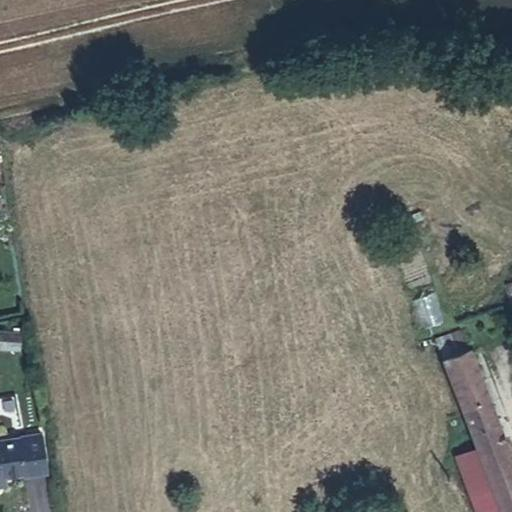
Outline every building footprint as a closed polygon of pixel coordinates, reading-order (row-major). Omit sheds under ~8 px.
[(435,179),(415,185),(425,218),(446,211),(435,179)] [(440,307),(407,317),(411,331),(444,321),(440,307)] [(511,511),(511,462),(468,349),(468,350),(460,331),(437,340),(444,359),(443,359),(478,450),(501,511),(511,511)] [(0,339),(0,347),(19,350),(20,334),(1,332),(0,339)] [(0,439),(0,492),(2,490),(2,485),(5,485),(4,478),(24,475),(24,477),(48,474),(42,433),(0,439)] [(479,511),(501,511),(478,450),(458,458),(479,511)]
